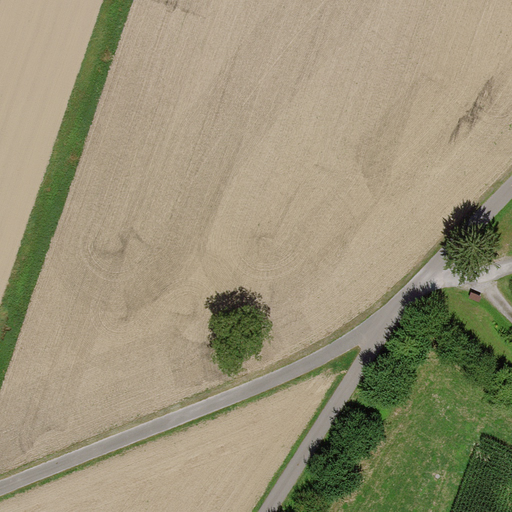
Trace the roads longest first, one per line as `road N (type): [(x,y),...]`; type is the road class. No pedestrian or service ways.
road 1 (residential): [(0,486),(307,364),(391,319)]
road 2 (unclassified): [(391,319),(268,511)]
road 3 (unclassified): [(511,189),(391,319)]
